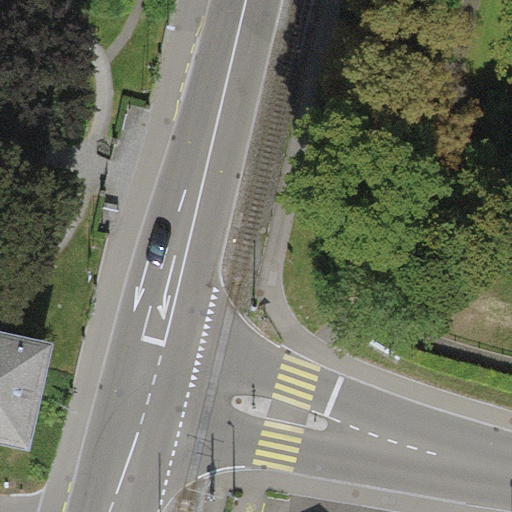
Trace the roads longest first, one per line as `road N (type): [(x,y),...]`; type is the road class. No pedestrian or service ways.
road 1 (secondary): [(149,382),(246,0)]
road 2 (residential): [(511,471),(149,382)]
road 3 (secondary): [(113,511),(149,382)]
